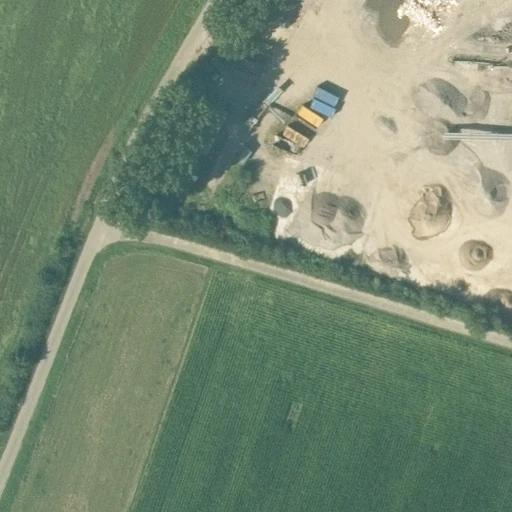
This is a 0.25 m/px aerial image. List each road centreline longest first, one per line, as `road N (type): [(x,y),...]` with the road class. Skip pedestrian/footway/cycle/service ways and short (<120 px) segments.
road 1 (track): [(0,477),(110,196),(220,0)]
road 2 (track): [(511,335),(104,214)]
